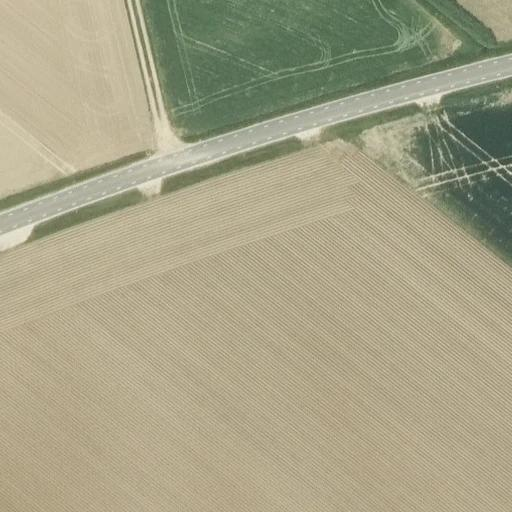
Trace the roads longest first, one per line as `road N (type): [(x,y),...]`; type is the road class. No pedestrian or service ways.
road 1 (tertiary): [(0,225),(170,162),(511,65)]
road 2 (track): [(131,0),(170,162)]
